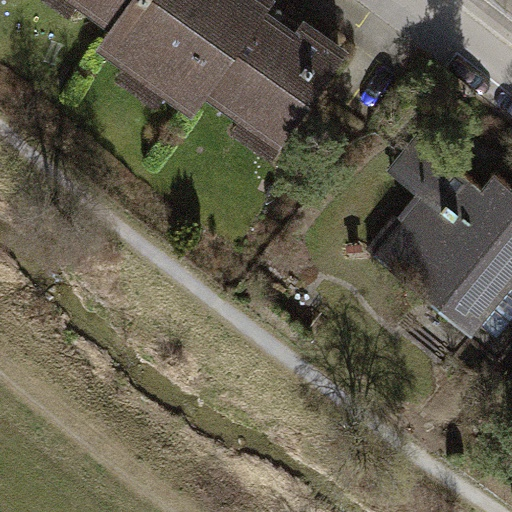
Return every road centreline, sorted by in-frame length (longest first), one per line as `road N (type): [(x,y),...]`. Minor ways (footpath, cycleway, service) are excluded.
road 1 (track): [(0,362),(194,511)]
road 2 (residential): [(511,76),(412,0)]
